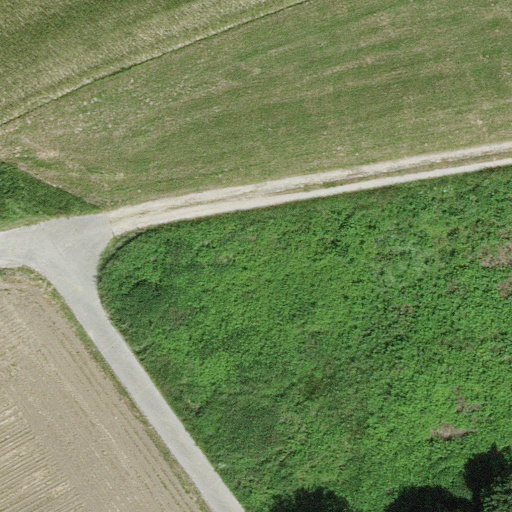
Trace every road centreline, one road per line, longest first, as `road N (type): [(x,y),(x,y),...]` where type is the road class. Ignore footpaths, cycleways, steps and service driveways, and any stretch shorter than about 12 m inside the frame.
road 1 (track): [(511,151),(0,247)]
road 2 (track): [(38,237),(233,511)]
